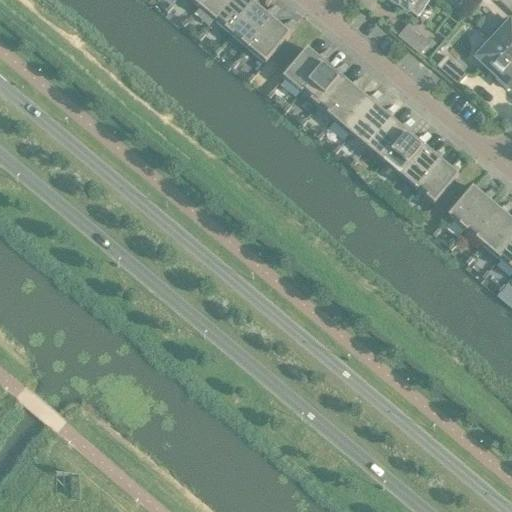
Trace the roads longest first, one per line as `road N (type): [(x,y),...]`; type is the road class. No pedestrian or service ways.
road 1 (secondary): [(507,511),(0,87)]
road 2 (secondary): [(0,158),(422,511)]
road 3 (residential): [(492,157),(320,12)]
